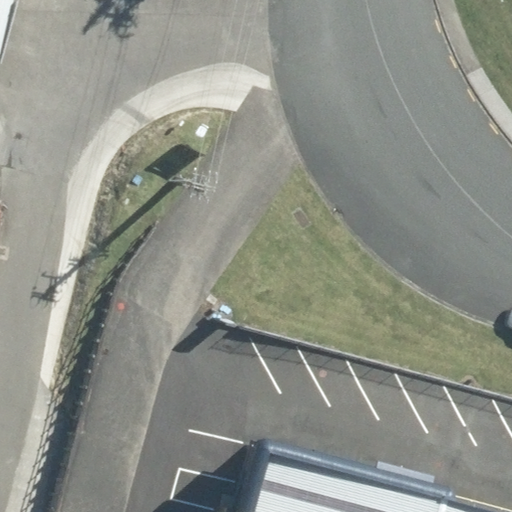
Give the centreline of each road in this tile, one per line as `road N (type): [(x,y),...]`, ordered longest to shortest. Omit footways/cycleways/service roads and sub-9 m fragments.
road 1 (unknown): [(128,367),(511,474)]
road 2 (unclassified): [(511,229),(446,171),(378,21),(381,0)]
